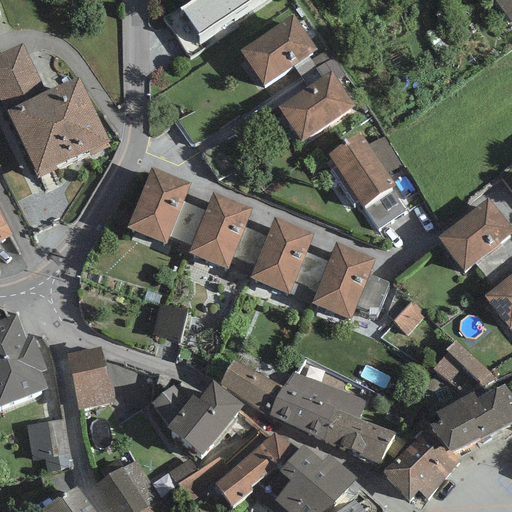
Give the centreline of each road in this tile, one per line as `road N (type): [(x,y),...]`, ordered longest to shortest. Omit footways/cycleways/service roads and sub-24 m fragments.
road 1 (residential): [(43,284),(74,252),(134,154),(134,0)]
road 2 (residential): [(400,511),(327,450),(262,419),(212,379),(189,377)]
road 3 (residential): [(189,377),(84,337),(64,324),(43,284)]
